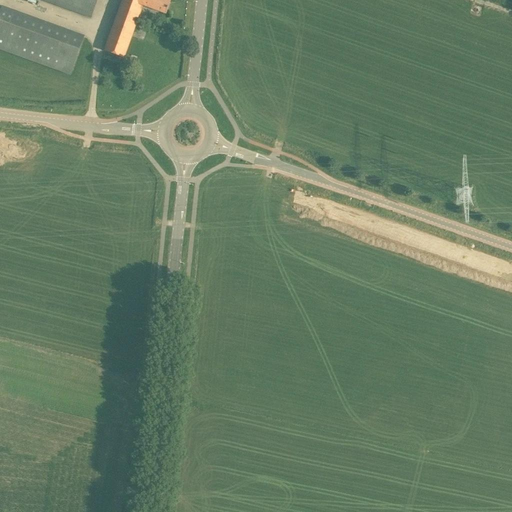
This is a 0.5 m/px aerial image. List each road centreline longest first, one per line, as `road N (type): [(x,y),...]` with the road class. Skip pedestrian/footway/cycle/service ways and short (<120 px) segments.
road 1 (secondary): [(153,511),(185,156)]
road 2 (tertiary): [(511,247),(210,139)]
road 3 (tertiary): [(162,131),(0,114)]
